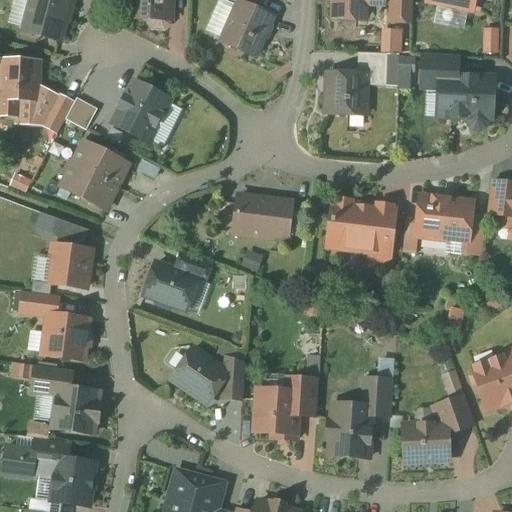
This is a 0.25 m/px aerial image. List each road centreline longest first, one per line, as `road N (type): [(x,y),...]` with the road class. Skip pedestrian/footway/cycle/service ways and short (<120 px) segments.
road 1 (residential): [(128,398),(269,475),(355,497),(443,495),(511,473)]
road 2 (residential): [(128,398),(114,293),(125,238),(168,194),(215,177),(264,141)]
road 3 (residential): [(264,141),(305,165),(401,176),(444,170),(511,144)]
road 4 (residential): [(264,141),(188,79),(95,38)]
road 5 (residential): [(264,141),(301,68),(306,0)]
